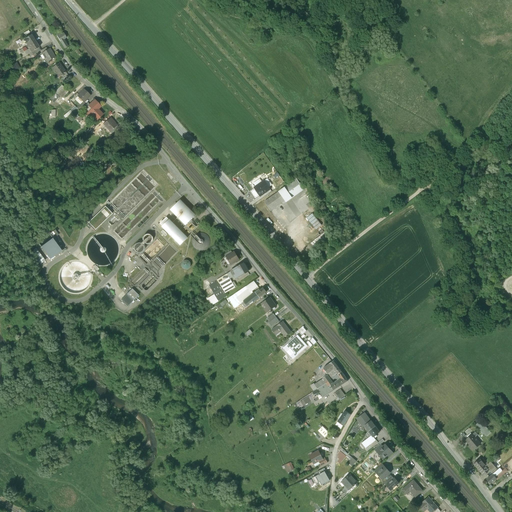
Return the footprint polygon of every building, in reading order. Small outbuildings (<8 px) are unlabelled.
[(60,34),(56,36),(60,42),(62,41),(65,38),(63,34),(61,35),(60,34)] [(36,44),(31,35),(23,40),(26,43),(28,42),(31,47),(36,44)] [(36,44),(31,47),(29,48),(29,49),(28,49),(29,51),(30,51),(32,55),(34,53),(35,54),(40,51),(40,50),(45,47),(44,44),(38,47),(36,44)] [(49,49),(42,54),(47,61),(54,57),(49,49)] [(59,63),(51,68),(58,77),(65,72),(59,63)] [(62,86),(55,92),(58,95),(65,89),(62,86)] [(84,90),(77,97),(83,103),(89,96),(84,90)] [(100,107),(93,101),(89,106),(88,106),(89,107),(92,110),(89,113),(89,112),(86,115),(89,118),(92,116),(96,120),(102,115),(97,110),(100,107)] [(85,124),(79,117),(75,120),(81,127),(85,124)] [(104,123),(102,125),(110,133),(117,127),(112,122),(113,121),(110,118),(104,123)] [(102,121),(93,129),(95,131),(102,125),(104,123),(102,121)] [(306,191),(298,180),(266,203),(272,212),(283,203),(285,206),(306,191)] [(265,181),(255,188),(261,196),(271,190),(265,181)] [(255,188),(250,192),(255,200),(261,196),(255,188)] [(188,208),(181,201),(171,211),(179,218),(173,223),(166,230),(173,237),(189,220),(190,221),(194,217),(187,209),(188,208)] [(104,206),(87,222),(95,230),(111,214),(104,206)] [(316,230),(322,225),(314,213),(307,217),(316,230)] [(167,217),(160,224),(163,227),(170,220),(167,217)] [(170,220),(163,227),(166,230),(173,223),(170,220)] [(314,247),(329,237),(326,232),(311,242),(314,247)] [(152,241),(152,239),(152,238),(151,236),(150,235),(149,234),(147,234),(146,234),(144,235),(143,236),(142,237),(142,238),(142,240),(142,241),(143,243),(144,244),(146,244),(147,244),(149,244),(150,243),(151,242),(152,241)] [(52,238),(40,247),(49,259),(61,251),(52,238)] [(143,249),(144,248),(143,247),(143,245),(142,244),(141,243),(140,243),(138,243),(137,243),(136,243),(135,244),(134,245),(133,247),(133,248),(133,249),(134,251),(135,252),(136,252),(137,253),(138,253),(140,253),(141,252),(142,252),(143,251),(143,249)] [(30,251),(39,264),(45,260),(36,247),(30,251)] [(233,253),(227,257),(231,264),(239,259),(235,252),(233,253)] [(230,271),(231,271),(234,277),(236,280),(250,272),(244,263),(230,271)] [(231,279),(234,277),(231,271),(217,280),(218,280),(209,285),(215,294),(208,298),(213,305),(226,297),(224,294),(235,287),(237,286),(235,281),(233,283),(231,279)] [(258,286),(254,281),(247,287),(249,289),(251,292),(252,292),(258,286)] [(261,290),(260,289),(254,294),(245,301),(248,305),(253,301),(254,302),(258,299),(267,292),(264,288),(261,290)] [(131,289),(120,300),(126,306),(138,295),(131,289)] [(251,292),(249,289),(237,298),(242,303),(245,301),(254,294),(252,292),(251,292)] [(265,301),(263,302),(266,307),(265,308),(267,312),(276,305),(275,303),(274,303),(270,297),(270,298),(265,301)] [(271,321),(269,323),(271,326),(279,321),(276,317),(271,321)] [(291,331),(283,321),(272,330),(276,335),(281,331),(285,337),(291,331)] [(298,330),(302,335),(307,331),(304,327),(303,326),(298,330)] [(298,335),(284,347),(287,352),(291,348),(294,352),(292,354),(295,358),(308,346),(298,335)] [(333,361),(323,368),(327,374),(334,369),(336,372),(338,374),(341,371),(333,361)] [(341,377),(333,383),(331,380),(326,383),(328,386),(330,384),(331,386),(328,387),(331,391),(348,381),(344,375),(341,371),(338,374),(336,372),(333,375),(334,376),(335,375),(338,378),(340,377),(341,377)] [(327,375),(322,378),(323,380),(324,379),(326,383),(331,380),(329,378),(331,376),(332,375),(331,374),(330,375),(330,374),(327,376),(327,375)] [(341,389),(336,393),(340,399),(345,395),(341,389)] [(305,405),(312,400),(309,395),(302,400),(305,405)] [(350,414),(345,410),(341,416),(347,419),(350,414)] [(371,420),(365,425),(369,431),(375,426),(371,420)] [(491,432),(481,420),(476,424),(486,436),(491,432)] [(375,426),(369,431),(373,436),(379,432),(375,426)] [(322,434),(318,438),(321,441),(324,438),(330,432),(325,427),(320,432),(322,434)] [(468,429),(461,434),(466,440),(472,434),(468,429)] [(480,444),(472,434),(466,440),(470,445),(469,446),(472,450),(480,444)] [(383,447),(377,452),(379,453),(378,455),(379,456),(380,457),(382,457),(383,458),(387,455),(391,451),(385,445),(383,447)] [(318,451),(310,455),(312,458),(311,459),(312,461),(313,461),(316,466),(320,464),(319,461),(323,459),(318,451)] [(344,454),(340,451),(338,453),(340,455),(338,457),(342,461),(347,456),(344,454)] [(323,459),(319,461),(320,464),(321,466),(327,463),(324,458),(323,459)] [(473,464),(479,471),(486,465),(480,458),(473,464)] [(287,472),(295,469),(292,461),(284,465),(287,472)] [(382,464),(375,470),(378,472),(384,466),(382,464)] [(486,465),(479,471),(483,475),(490,470),(488,468),(486,465)] [(378,472),(377,473),(379,476),(379,477),(381,479),(383,479),(390,472),(384,466),(378,472)] [(492,474),(487,479),(490,483),(496,478),(496,479),(502,474),(501,474),(503,472),(504,472),(500,467),(497,470),(492,474)] [(325,471),(319,474),(312,478),(316,484),(320,482),(322,485),(330,480),(325,471)] [(348,472),(339,479),(341,482),(340,483),(343,487),(345,486),(342,482),(350,474),(348,472)] [(350,474),(342,482),(345,486),(354,478),(350,474)] [(388,483),(386,485),(390,490),(393,487),(395,487),(396,486),(396,485),(399,482),(395,477),(394,478),(388,483)] [(354,478),(345,486),(349,490),(357,482),(354,478)] [(413,480),(403,490),(406,494),(410,490),(415,496),(422,490),(413,480)] [(349,490),(345,486),(343,487),(349,493),(360,484),(357,482),(349,490)] [(438,508),(429,497),(419,506),(422,510),(426,507),(430,511),(432,511),(437,508),(438,508)]
